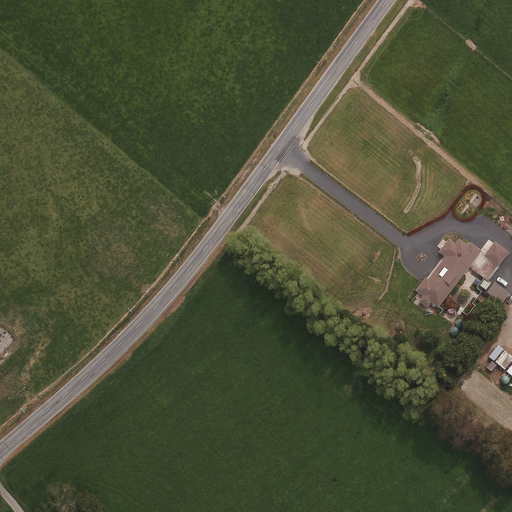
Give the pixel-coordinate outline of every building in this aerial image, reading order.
[(442,239),(436,247),(441,250),(440,253),(443,256),(426,279),(416,291),(423,297),(419,303),(427,309),(431,303),(438,308),(470,268),(488,281),(509,254),(489,239),(480,251),(470,244),(468,247),(460,241),(456,246),(450,241),(448,243),(442,239)] [(491,284),(483,280),(479,286),(487,291),(491,284)] [(509,295),(494,284),(487,293),(502,304),(509,295)] [(494,362),(503,350),(498,346),(489,358),(494,362)] [(511,361),(511,357),(505,351),(495,363),(505,370),(511,361)]
